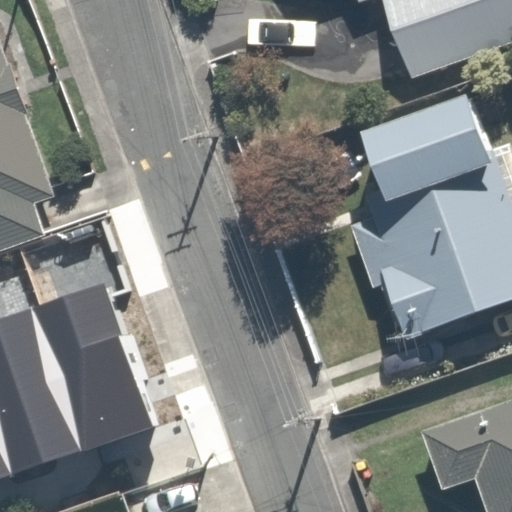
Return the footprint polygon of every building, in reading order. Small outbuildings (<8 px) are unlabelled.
[(511,0),(370,0),(376,17),(403,8),(427,82),(511,53),(511,0)] [(35,202),(60,192),(0,30),(0,238),(42,222),(35,202)] [(511,101),(506,84),(373,129),(402,215),(369,227),(408,341),(511,304),(511,101)] [(9,266),(0,269),(0,325),(27,315),(9,266)] [(511,511),(511,405),(434,434),(458,499),(488,488),(496,511),(511,511)]
